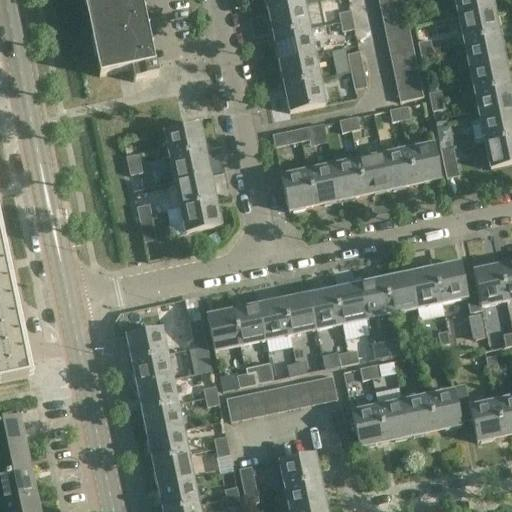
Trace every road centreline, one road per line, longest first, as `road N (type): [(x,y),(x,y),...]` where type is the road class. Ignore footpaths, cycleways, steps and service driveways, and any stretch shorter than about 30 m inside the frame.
road 1 (residential): [(266,264),(511,214)]
road 2 (residential): [(266,264),(221,43)]
road 3 (residential): [(70,304),(26,94)]
road 4 (residential): [(113,511),(70,304)]
road 5 (residential): [(70,304),(266,264)]
road 6 (residential): [(511,480),(381,511)]
